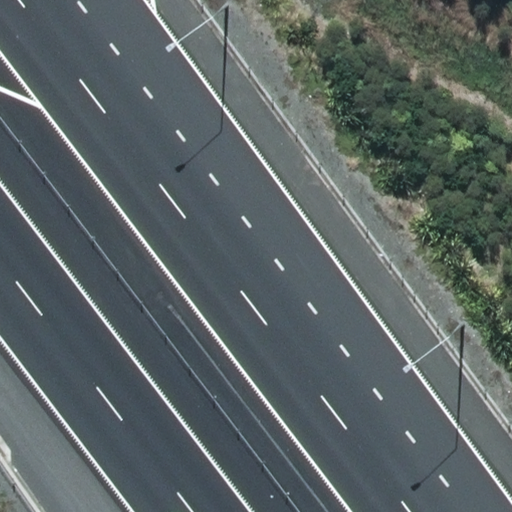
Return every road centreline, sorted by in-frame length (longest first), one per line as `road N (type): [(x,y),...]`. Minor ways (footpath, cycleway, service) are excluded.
road 1 (motorway): [(18,0),(406,511)]
road 2 (motorway): [(193,511),(0,257)]
